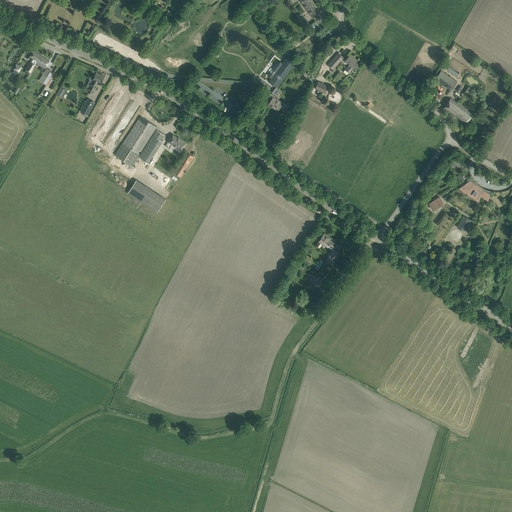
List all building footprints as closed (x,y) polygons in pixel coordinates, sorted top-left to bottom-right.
[(312,0),(299,0),(316,21),(324,15),(312,0)] [(43,57),(33,50),(29,56),(33,59),(31,62),(30,61),(25,69),(30,72),(35,64),(36,63),(37,61),(39,58),(41,59),(42,58),(43,57)] [(344,57),(339,52),(328,65),(332,69),(331,70),(333,72),(335,70),(333,69),(344,57)] [(355,61),(353,59),(354,58),(350,55),(345,61),(349,65),(345,69),(349,73),(350,71),(353,68),(359,62),(356,60),(355,61)] [(41,59),(39,58),(37,61),(36,63),(44,68),(49,61),(43,57),(42,58),(41,59)] [(271,78),(269,81),(271,83),(272,82),(275,84),(274,85),(277,87),(296,61),(292,58),(290,60),(286,57),(281,65),(271,78)] [(49,71),(42,82),(46,85),(48,86),(52,79),(50,78),(53,74),(49,71)] [(442,71),(436,79),(451,90),(457,82),(442,71)] [(88,89),(87,91),(93,93),(99,82),(101,83),(102,80),(105,76),(96,72),(94,76),(93,79),(91,78),(88,83),(90,84),(88,89)] [(325,94),(328,86),(318,81),(314,89),(325,94)] [(281,102),(274,97),(275,96),(272,93),(267,99),(270,101),(268,103),(278,110),(280,106),(283,108),(286,105),(282,102),(281,102)] [(472,114),(450,98),(444,107),(466,123),(472,114)] [(86,103),(81,111),(87,114),(92,106),(86,103)] [(157,126),(141,116),(122,143),(115,154),(132,166),(139,154),(157,126)] [(161,140),(165,135),(157,130),(140,156),(139,157),(148,163),(163,140),(161,140)] [(181,140),(172,134),(168,141),(180,149),(182,145),(184,146),(187,142),(181,139),(181,140)] [(179,178),(194,156),(187,152),(173,174),(179,178)] [(472,177),(471,175),(470,175),(471,177),(472,178),(472,179),(459,188),(478,201),(481,195),(488,201),(490,192),(493,192),(494,192),(492,191),(489,191),(487,190),(485,189),(482,188),(480,187),(478,185),(476,183),(475,181),(473,179),(472,177)] [(127,193),(157,212),(166,199),(136,179),(127,193)] [(439,196),(429,203),(433,210),(444,203),(439,196)] [(464,215),(457,227),(464,231),(471,219),(464,215)] [(324,234),(317,244),(320,246),(323,242),(328,246),(327,246),(331,249),(333,250),(334,249),(336,246),(333,244),(335,240),(331,238),(330,239),(326,236),(327,236),(324,234)] [(333,250),(327,259),(334,264),(341,254),(334,249),(333,250)] [(467,343),(462,350),(468,353),(468,351),(477,357),(476,358),(477,359),(474,364),(484,371),(492,358),(486,354),(487,353),(472,344),(475,340),(470,337),(467,341),(467,343)]
